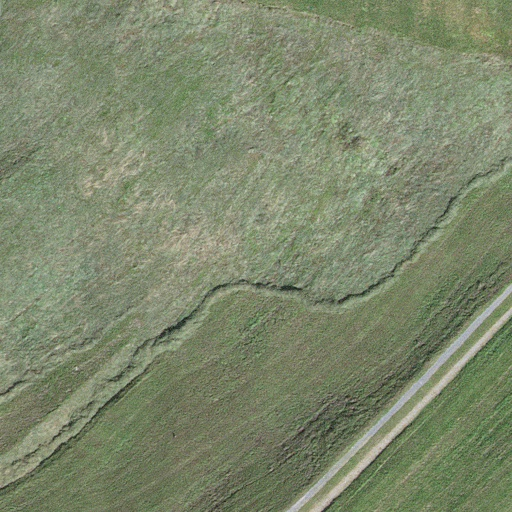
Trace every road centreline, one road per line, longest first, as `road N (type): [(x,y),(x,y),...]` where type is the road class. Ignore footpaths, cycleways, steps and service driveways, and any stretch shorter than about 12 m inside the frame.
road 1 (trunk): [(117,511),(0,225)]
road 2 (track): [(301,511),(511,296)]
